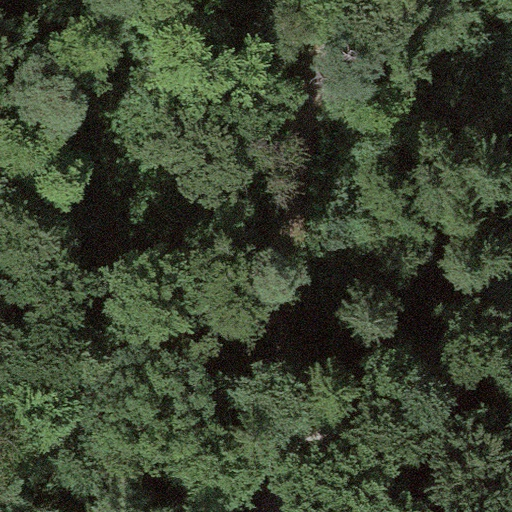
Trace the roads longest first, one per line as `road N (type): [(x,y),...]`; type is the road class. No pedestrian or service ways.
road 1 (track): [(335,0),(310,94),(270,497)]
road 2 (track): [(270,511),(270,497),(80,390),(0,319)]
road 3 (track): [(511,324),(270,497)]
